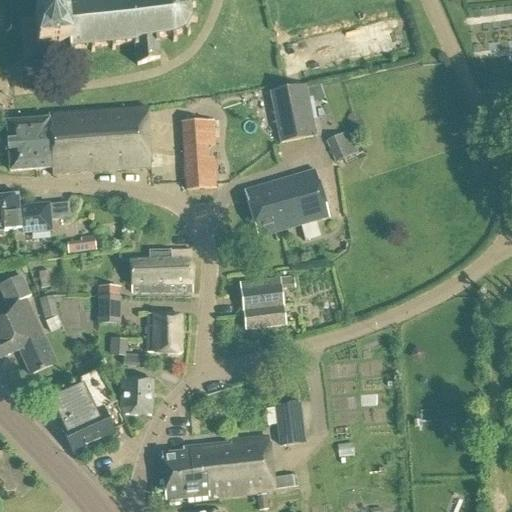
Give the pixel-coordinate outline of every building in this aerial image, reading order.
[(150,0),(150,1),(136,3),(135,0),(128,0),(129,1),(110,3),(109,0),(106,0),(107,4),(89,5),(89,1),(85,1),(86,5),(69,7),(68,3),(65,3),(66,14),(34,18),(37,51),(69,47),(70,57),(74,56),(74,52),(133,46),(134,50),(135,50),(137,66),(159,61),(157,48),(173,46),(173,43),(176,42),(175,38),(183,34),(187,39),(190,36),(186,31),(190,24),(196,25),(197,21),(191,20),(190,12),(195,9),(194,6),(188,8),(182,2),(183,0),(178,0),(179,0),(177,0),(158,0),(153,1),(153,0),(150,0)] [(280,146),(316,139),(305,88),(270,95),(280,146)] [(52,178),(151,171),(146,110),(48,117),(48,121),(6,125),(9,174),(52,171),(52,178)] [(211,123),(182,125),(186,192),(215,190),(215,187),(212,146),(211,123)] [(326,144),(336,165),(358,155),(348,134),(326,144)] [(328,219),(315,174),(245,195),(258,239),(328,219)] [(17,198),(0,199),(0,237),(2,238),(3,234),(21,232),(21,237),(52,233),(51,224),(49,208),(45,208),(44,206),(19,209),(17,198)] [(67,246),(68,256),(96,253),(94,239),(80,241),(80,244),(67,246)] [(192,296),(190,253),(153,254),(154,257),(149,257),(149,262),(129,263),(131,295),(192,296)] [(284,323),(281,293),(295,291),(294,280),(284,281),(284,277),(238,282),(243,328),(284,323)] [(30,299),(20,278),(0,286),(0,293),(7,309),(0,312),(0,361),(19,353),(30,378),(56,366),(44,340),(43,341),(25,301),(30,299)] [(97,299),(120,299),(120,289),(98,289),(97,299)] [(39,302),(44,322),(57,318),(52,299),(39,302)] [(120,299),(97,299),(97,326),(119,327),(120,299)] [(180,319),(147,317),(146,355),(180,357),(180,319)] [(110,339),(111,355),(125,355),(124,338),(110,339)] [(123,369),(139,370),(140,359),(123,358),(123,369)] [(101,378),(99,373),(80,382),(82,387),(49,403),(62,429),(60,430),(73,457),(115,437),(103,412),(117,405),(112,396),(110,397),(100,378),(101,378)] [(152,383),(121,381),(120,410),(124,417),(151,419),(152,383)] [(298,406),(274,408),(277,437),(302,435),(298,406)] [(180,454),(159,457),(165,504),(168,504),(168,506),(179,505),(179,502),(208,498),(208,500),(208,502),(274,493),(273,491),(293,488),(292,478),(272,481),(265,436),(227,442),(228,444),(180,451),(180,454)] [(265,497),(255,499),(257,511),(267,511),(266,499),(265,497)]
